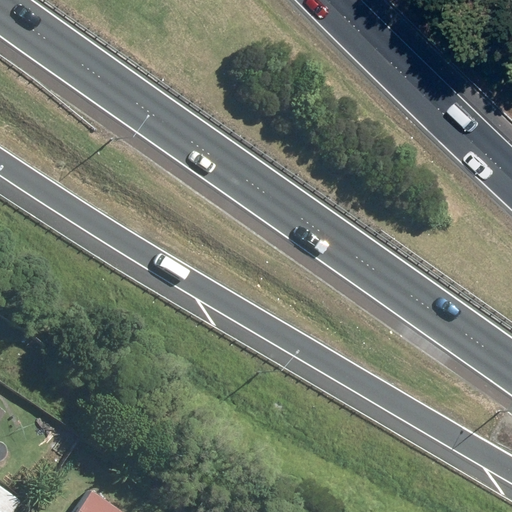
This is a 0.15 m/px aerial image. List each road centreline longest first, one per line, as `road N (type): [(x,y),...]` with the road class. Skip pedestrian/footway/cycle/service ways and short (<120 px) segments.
road 1 (motorway): [(511,360),(1,0)]
road 2 (motorway): [(511,469),(0,162)]
road 3 (motorway): [(352,0),(511,158)]
